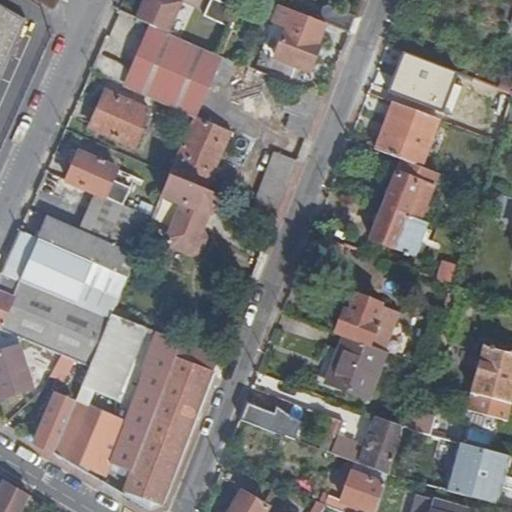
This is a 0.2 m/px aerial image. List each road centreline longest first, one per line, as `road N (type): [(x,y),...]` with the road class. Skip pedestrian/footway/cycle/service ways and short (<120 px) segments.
road 1 (residential): [(385,0),(184,511)]
road 2 (residential): [(97,0),(0,219)]
